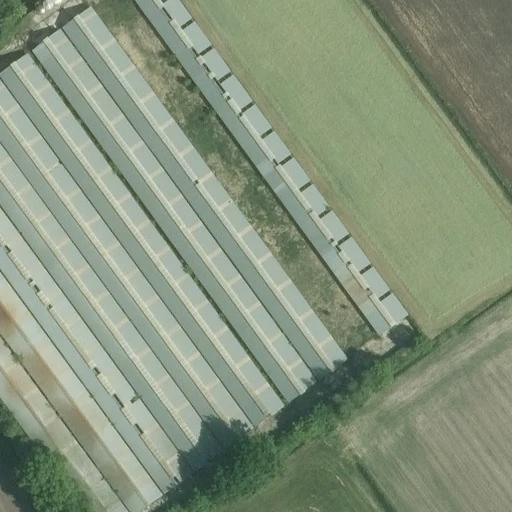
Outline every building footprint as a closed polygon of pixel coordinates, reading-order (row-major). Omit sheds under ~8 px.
[(178,0),(133,0),(379,337),(408,316),(178,0)] [(62,28),(319,381),(348,359),(91,7),(62,28)] [(31,50),(288,403),(318,381),(60,29),(31,50)] [(28,53),(0,73),(0,76),(255,427),(284,406),(28,53)] [(0,84),(0,138),(230,451),(256,432),(0,84)] [(0,142),(0,204),(195,472),(224,451),(0,142)] [(0,207),(0,269),(163,494),(193,473),(0,207)] [(0,270),(0,332),(130,511),(138,511),(162,494),(0,270)] [(0,397),(83,511),(126,511),(0,337),(0,397)]
